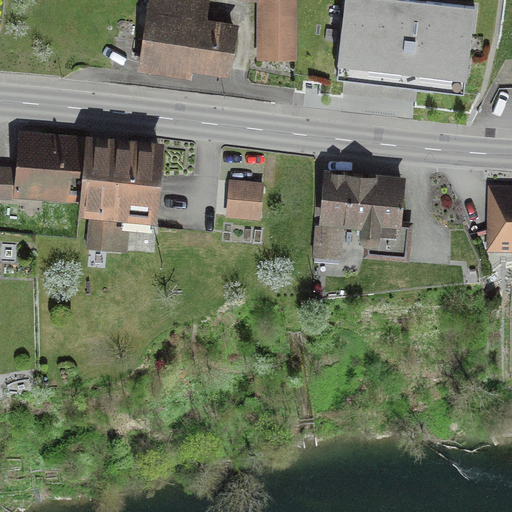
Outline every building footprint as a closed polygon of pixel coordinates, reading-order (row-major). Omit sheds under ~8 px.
[(203,19),(206,1),(202,0),(147,0),(139,55),(226,69),(232,32),(211,28),(212,21),(203,19)] [(292,59),(292,0),(259,0),(259,58),(292,59)] [(464,92),(474,5),(436,0),(339,0),(331,75),(464,92)] [(114,224),(150,228),(157,153),(123,150),(84,146),(17,140),(15,162),(14,171),(0,170),(0,195),(15,197),(16,187),(80,193),(78,210),(91,211),(87,246),(111,248),(114,224)] [(321,227),(314,226),(313,244),(331,246),(333,228),(360,230),(360,237),(361,240),(364,243),(367,244),(366,253),(403,257),(406,227),(395,226),(399,183),(326,176),(321,227)] [(511,197),(494,197),(494,214),(490,214),(490,220),(488,220),(487,247),(511,247),(511,197)]
